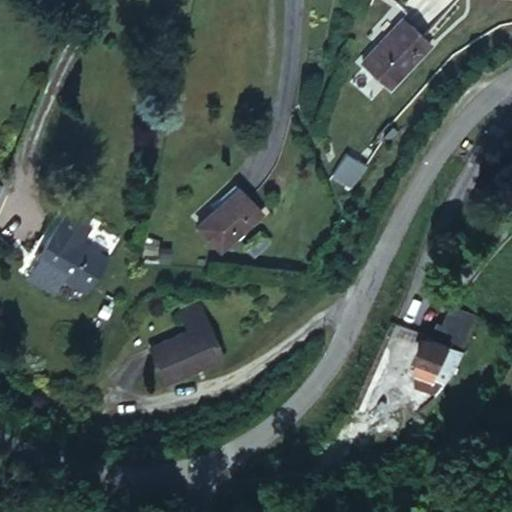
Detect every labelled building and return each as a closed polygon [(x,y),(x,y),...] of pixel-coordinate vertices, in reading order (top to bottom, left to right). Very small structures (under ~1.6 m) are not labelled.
[(399,5),(364,51),(397,74),(432,28),(399,5)] [(235,171),(198,211),(224,235),(261,195),(235,171)] [(46,282),(35,298),(61,316),(72,300),(93,315),(115,279),(66,245),(41,279),(46,282)] [(460,352),(479,320),(481,318),(455,304),(447,320),(444,317),(433,337),(460,352)] [(206,320),(186,329),(193,345),(155,362),(171,398),(229,374),(206,320)] [(433,337),(428,334),(415,355),(422,359),(416,370),(434,380),(441,368),(449,373),(460,352),(433,337)] [(392,433),(391,448),(406,449),(407,434),(392,433)]
